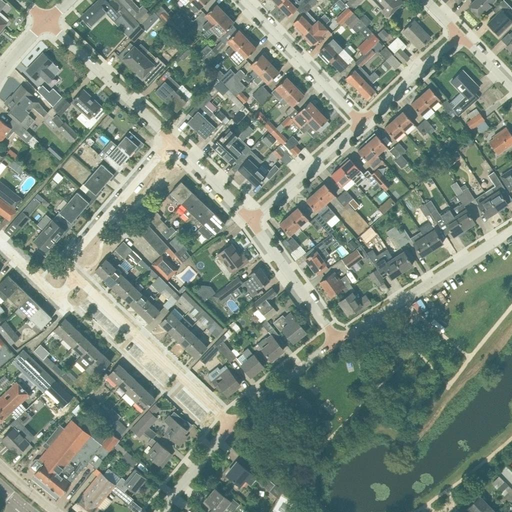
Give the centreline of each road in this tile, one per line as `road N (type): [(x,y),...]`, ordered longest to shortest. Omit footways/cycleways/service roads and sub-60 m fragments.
road 1 (residential): [(233,425),(75,281)]
road 2 (residential): [(338,338),(511,230)]
road 3 (residential): [(75,281),(69,260),(172,140)]
road 4 (residential): [(172,140),(47,19)]
road 5 (residential): [(362,122),(243,0)]
road 6 (residential): [(251,221),(362,122)]
road 7 (residential): [(338,338),(251,221)]
road 8 (residential): [(233,425),(338,338)]
road 9 (residential): [(362,122),(458,33)]
